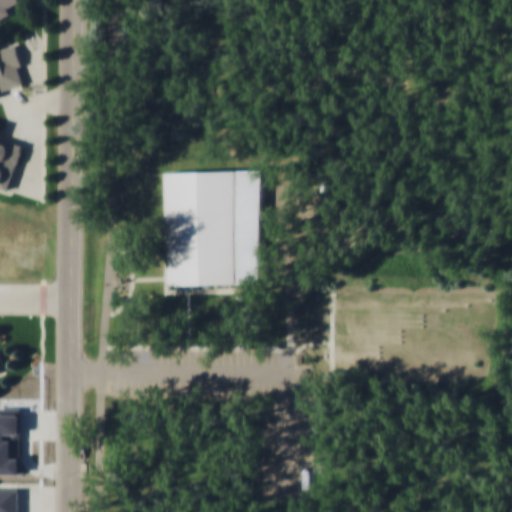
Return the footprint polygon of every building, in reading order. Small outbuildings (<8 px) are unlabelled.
[(0,0),(0,20),(15,13),(11,4),(19,0),(0,0)] [(17,40),(0,44),(0,95),(29,88),(17,40)] [(0,186),(12,190),(24,144),(0,137),(0,129),(1,125),(0,124),(0,186)] [(168,172),(234,170),(238,281),(171,283),(168,172)] [(20,511),(21,487),(0,487),(0,511),(20,511)]
